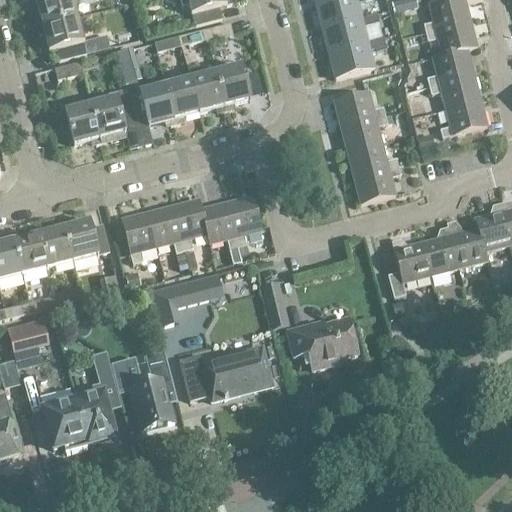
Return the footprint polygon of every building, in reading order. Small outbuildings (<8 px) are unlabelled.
[(36,26),(37,31),(78,21),(72,0),(42,0),(43,2),(35,4),(40,25),(36,26)] [(179,0),(182,10),(188,9),(193,31),(221,24),(218,12),(226,10),(223,0),(179,0)] [(313,0),(317,12),(363,0),(361,0),(354,2),(353,0),(313,0)] [(370,0),(363,0),(317,12),(323,36),(389,18),(360,25),(356,10),(372,6),(370,0)] [(425,38),(470,26),(463,0),(462,0),(428,9),(433,26),(423,29),(425,38)] [(389,18),(323,36),(329,59),(383,45),(382,45),(366,49),(362,33),(391,26),(389,18)] [(84,47),(78,21),(37,31),(38,36),(43,35),(48,56),(56,54),(59,66),(110,52),(107,41),(84,47)] [(467,54),(467,55),(477,52),(470,26),(425,38),(427,46),(437,43),(441,60),(442,60),(467,54)] [(202,35),(205,45),(206,47),(234,39),(231,28),(202,35)] [(182,51),(205,45),(202,35),(179,40),(182,51)] [(182,51),(179,40),(153,47),(156,57),(182,51)] [(383,45),(329,59),(335,83),(373,74),(368,54),(375,52),(375,55),(384,53),(383,45)] [(442,60),(441,60),(431,62),(436,80),(426,82),(428,91),(473,79),(467,55),(467,54),(442,60)] [(80,79),(77,66),(54,72),(57,85),(80,79)] [(225,116),(215,76),(202,79),(199,69),(187,72),(190,82),(199,118),(219,113),(220,118),(225,116)] [(215,76),(225,116),(230,115),(229,110),(250,105),(241,69),(215,76)] [(441,97),(445,114),(480,105),(473,79),(428,91),(431,100),(441,97)] [(165,89),(175,129),(180,128),(179,123),(199,118),(190,82),(165,89)] [(127,98),(135,127),(146,124),(148,131),(169,126),(170,131),(175,129),(165,89),(127,98)] [(340,132),(385,121),(383,112),(373,114),(368,97),(333,106),(340,132)] [(90,108),(100,149),(105,147),(104,142),(125,137),(123,130),(135,127),(127,98),(90,108)] [(437,119),(434,105),(411,109),(413,123),(437,119)] [(487,131),(480,105),(445,114),(449,131),(439,134),(442,143),(487,131)] [(100,149),(90,108),(64,115),(74,150),(94,145),(96,150),(100,149)] [(385,121),(340,132),(347,158),(382,149),(377,132),(387,129),(385,121)] [(353,183),(398,171),(396,163),(386,165),(382,149),(347,158),(353,183)] [(400,180),(398,171),(353,183),(360,209),(395,200),(390,183),(400,180)] [(226,207),(238,252),(240,261),(248,259),(246,250),(244,240),(261,236),(252,201),(226,207)] [(172,211),(184,256),(192,253),(190,243),(206,239),(207,239),(201,214),(199,204),(172,211)] [(509,206),(501,208),(511,249),(511,213),(511,214),(509,206)] [(207,239),(206,239),(209,249),(226,245),(229,255),(238,252),(226,207),(201,214),(207,239)] [(511,249),(501,208),(492,210),(494,219),(475,223),(487,266),(484,256),(511,249)] [(175,258),(184,256),(172,211),(147,217),(156,252),(173,248),(175,258)] [(139,257),(156,252),(147,217),(121,224),(130,259),(121,261),(123,271),(142,267),(139,257)] [(446,228),(458,273),(487,266),(475,223),(474,224),(477,233),(458,238),(455,226),(446,228)] [(66,225),(62,226),(72,267),(109,258),(102,229),(90,232),(88,225),(68,230),(66,225)] [(47,274),(72,267),(62,226),(57,228),(58,233),(38,238),(47,274)] [(423,247),(431,280),(458,273),(446,228),(447,232),(439,234),(441,243),(423,247)] [(21,280),(47,274),(38,238),(17,243),(15,239),(11,240),(21,280)] [(0,285),(21,280),(11,240),(6,241),(7,246),(0,247),(0,285)] [(402,288),(431,280),(423,247),(402,252),(400,244),(391,246),(399,276),(387,279),(393,303),(405,300),(402,288)] [(187,268),(189,274),(197,272),(193,256),(185,258),(187,268)] [(187,268),(185,258),(176,260),(178,270),(187,268)] [(136,277),(125,279),(128,293),(140,290),(136,277)] [(271,335),(289,331),(278,288),(261,292),(271,335)] [(56,311),(53,300),(28,307),(31,317),(56,311)] [(403,305),(392,308),(395,321),(406,318),(403,305)] [(48,350),(42,324),(6,333),(12,359),(48,350)] [(331,365),(357,358),(348,324),(324,330),(319,327),(287,335),(293,361),(307,357),(312,374),(332,369),(331,365)] [(211,407),(272,391),(262,352),(202,367),(200,359),(178,365),(189,406),(209,401),(211,407)] [(105,358),(92,361),(100,391),(113,388),(105,358)] [(174,427),(166,397),(175,394),(168,368),(149,373),(152,387),(142,389),(135,361),(110,367),(117,396),(129,393),(140,435),(174,427)] [(0,375),(5,393),(21,388),(14,365),(11,366),(10,363),(0,366),(1,369),(0,369),(0,375)] [(76,405),(88,450),(115,442),(103,397),(76,405)] [(0,465),(20,460),(9,421),(3,399),(0,399),(0,465)] [(88,450),(76,405),(75,405),(75,406),(42,415),(53,454),(63,451),(64,456),(88,450)]
